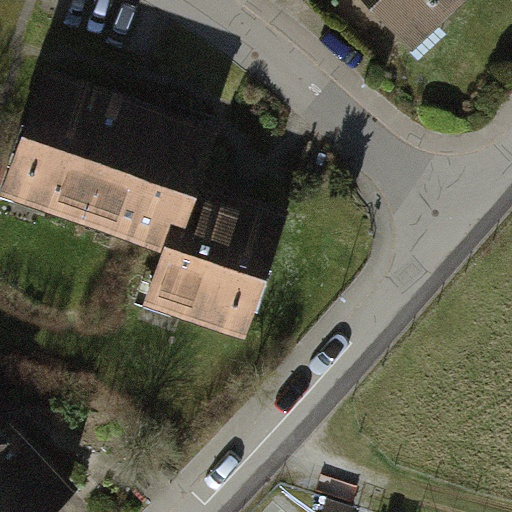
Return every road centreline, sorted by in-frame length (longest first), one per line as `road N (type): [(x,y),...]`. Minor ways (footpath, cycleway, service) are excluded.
road 1 (residential): [(190,511),(462,215)]
road 2 (residential): [(175,0),(271,48),(462,215)]
